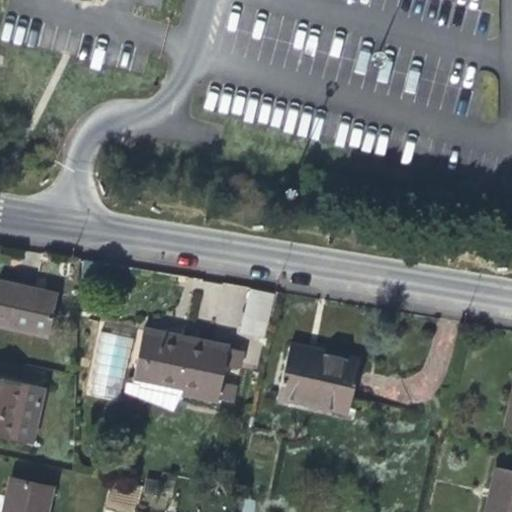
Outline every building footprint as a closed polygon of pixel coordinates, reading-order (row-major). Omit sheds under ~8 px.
[(453,204),(453,190),(424,190),(424,203),(453,204)] [(0,326),(48,337),(57,295),(8,284),(0,282),(0,326)] [(238,332),(263,339),(274,295),(249,288),(238,332)] [(218,400),(228,348),(155,334),(142,331),(132,383),(159,388),(160,384),(183,389),(182,393),(218,400)] [(94,333),(92,397),(123,399),(126,334),(94,333)] [(349,406),(359,361),(308,350),(289,345),(277,397),(308,404),(310,397),(349,406)] [(33,439),(43,393),(25,388),(26,385),(0,379),(0,436),(15,440),(16,436),(33,439)] [(235,404),(236,384),(222,384),(222,404),(235,404)] [(349,406),(310,397),(308,404),(348,413),(349,406)] [(511,511),(511,471),(496,467),(485,511),(511,511)] [(46,511),(52,488),(10,479),(5,502),(2,511),(46,511)] [(112,479),(103,511),(133,511),(139,485),(112,479)]
